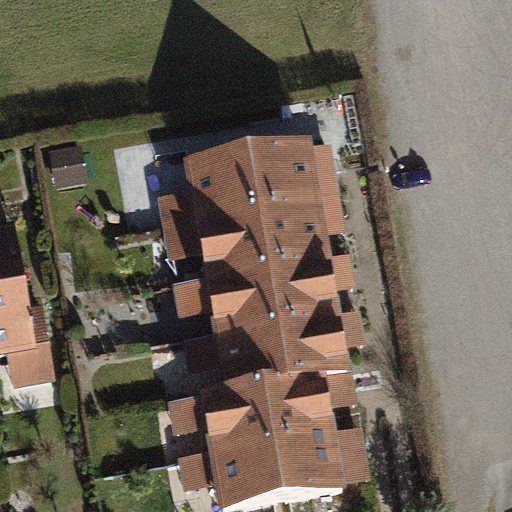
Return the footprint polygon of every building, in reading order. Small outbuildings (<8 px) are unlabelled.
[(311,148),(191,168),(201,228),(320,208),(314,173),(335,170),(331,150),(312,153),(311,148)] [(320,208),(201,228),(211,283),(330,263),(320,208)] [(17,239),(0,242),(0,365),(38,358),(37,352),(51,349),(44,311),(31,313),(17,239)] [(330,263),(211,283),(219,337),(340,316),(330,263)] [(340,316),(219,337),(229,394),(326,379),(349,374),(340,316)] [(326,379),(205,399),(215,461),(337,441),(326,379)] [(337,441),(215,461),(223,511),(272,511),(347,500),(337,441)]
